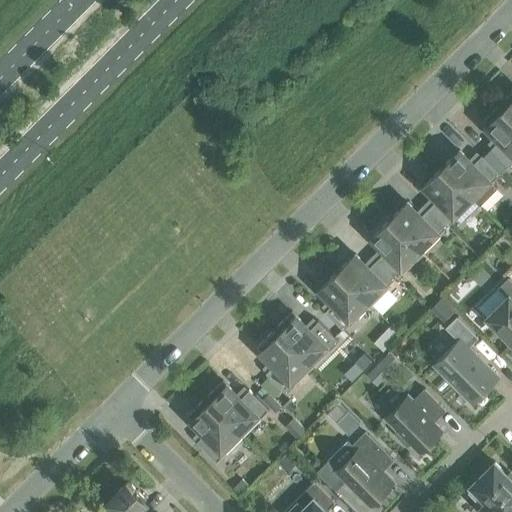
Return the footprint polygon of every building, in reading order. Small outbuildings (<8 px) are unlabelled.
[(511,91),(499,104),(511,116),(511,91)] [(511,166),(511,116),(499,104),(482,122),(499,139),(490,148),(511,168),(511,166)] [(459,150),(442,167),(471,197),(488,180),(491,182),(500,173),(481,155),(473,163),(459,150)] [(438,198),(429,207),(447,225),(456,216),(454,214),(471,197),(442,167),(424,185),(438,198)] [(407,202),(390,219),(419,249),(420,248),(436,232),(438,234),(447,225),(429,207),(421,215),(407,202)] [(385,250),(377,259),(395,277),(404,269),(406,271),(424,253),(420,248),(419,249),(390,219),(372,237),(385,250)] [(355,254),(337,271),(367,301),(366,301),(370,306),(389,288),(387,286),(395,277),(377,259),(368,267),(355,254)] [(367,301),(337,271),(320,289),(333,302),(325,311),(332,318),(342,328),(343,329),(352,320),(349,318),(366,301),(367,301)] [(511,281),(508,278),(499,287),(508,297),(488,317),(498,327),(495,330),(506,341),(509,337),(511,340),(511,281)] [(441,298),(434,304),(447,317),(454,310),(441,298)] [(292,311),(274,329),(312,367),(338,341),(318,320),(309,329),(292,311)] [(468,348),(478,337),(457,316),(445,327),(458,340),(435,363),(473,401),(497,377),(468,348)] [(332,318),(326,325),(335,335),(342,328),(332,318)] [(390,325),(384,331),(393,340),(399,334),(390,325)] [(312,367),(274,329),(256,346),(274,364),(265,373),(286,393),(312,367)] [(346,333),(341,338),(345,342),(350,337),(346,333)] [(389,351),(378,362),(389,373),(400,361),(389,351)] [(364,353),(355,362),(363,370),(372,361),(364,353)] [(222,380),(205,398),(243,436),(269,410),(249,389),(240,398),(222,380)] [(398,430),(395,433),(407,445),(410,442),(419,452),(442,429),(430,417),(441,405),(424,388),(413,400),(408,395),(385,418),(398,430)] [(243,436),(205,398),(187,415),(205,433),(196,441),(216,462),(243,436)] [(274,398),(268,404),(274,410),(280,404),(274,398)] [(288,398),(282,405),(292,415),(299,408),(288,398)] [(338,402),(327,414),(337,423),(348,412),(338,402)] [(391,488),(389,486),(393,482),(379,467),(390,456),(365,432),(353,444),(358,448),(337,470),(328,460),(317,471),(334,488),(344,478),(370,504),(379,495),(382,498),(391,488)] [(286,452),(278,461),(288,471),(297,462),(286,452)] [(511,511),(511,478),(495,462),(472,485),(473,486),(468,491),(484,507),(483,507),(487,511),(511,511)] [(242,478),(232,488),(240,495),(249,485),(242,478)] [(132,511),(146,499),(128,481),(98,511),(99,511),(132,511)] [(327,511),(326,510),(334,501),(314,481),(282,511),(327,511)]
